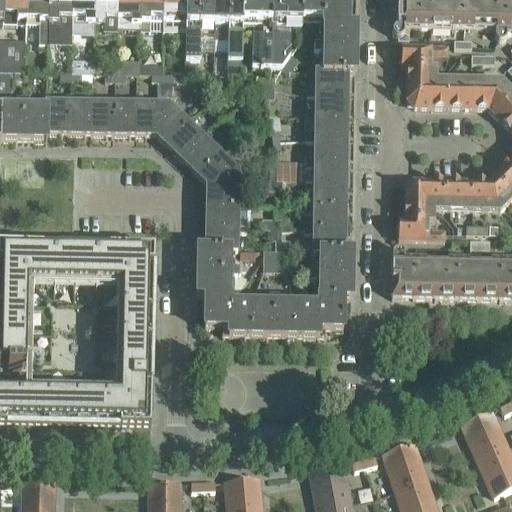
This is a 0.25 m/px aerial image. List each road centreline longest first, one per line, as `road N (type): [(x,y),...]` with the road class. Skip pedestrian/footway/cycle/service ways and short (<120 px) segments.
road 1 (residential): [(174,456),(178,204),(90,202)]
road 2 (residential): [(369,428),(377,185),(393,167),(393,148)]
road 3 (residential): [(369,428),(310,444),(174,456)]
road 4 (residential): [(174,456),(0,453)]
road 5 (residential): [(393,148),(394,124),(378,108),(379,0)]
road 6 (residential): [(511,368),(369,428)]
